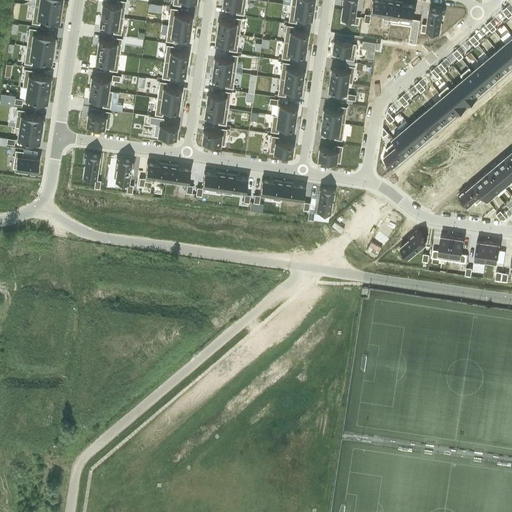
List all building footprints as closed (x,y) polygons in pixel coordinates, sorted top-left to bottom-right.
[(34,0),(33,5),(60,9),(61,0),(34,0)] [(102,3),(100,14),(123,18),(125,1),(119,0),(117,0),(116,5),(102,3)] [(222,0),(221,6),(236,8),(235,14),(243,15),(245,0),(222,0)] [(290,0),(290,5),(312,8),(313,0),(290,0)] [(340,17),(339,22),(358,25),(359,16),(353,15),(355,0),(340,0),(340,4),(342,5),(340,17)] [(376,0),(371,0),(369,12),(382,14),(381,19),(390,20),(393,1),(387,0),(383,0),(384,1),(376,0)] [(393,1),(390,20),(399,22),(400,17),(412,19),(414,6),(402,4),(402,2),(393,1)] [(33,5),(31,23),(39,24),(40,19),(58,22),(60,9),(33,5)] [(290,5),(287,21),(296,23),(296,17),(311,19),(312,8),(290,5)] [(170,7),(167,24),(190,27),(191,16),(177,14),(178,9),(170,7)] [(422,23),(420,31),(439,34),(439,32),(439,31),(441,19),(443,20),(444,10),(435,9),(429,8),(427,24),(422,23)] [(100,14),(99,25),(113,28),(112,33),(120,34),(123,18),(100,14)] [(218,20),(216,31),(239,35),(241,18),(233,17),(232,22),(218,20)] [(412,21),(408,43),(416,44),(419,22),(412,21)] [(167,24),(165,41),(173,42),(174,37),(188,39),(190,29),(190,27),(167,24)] [(285,25),(283,41),(305,45),(307,33),(293,31),(293,26),(285,25)] [(28,28),(26,45),(54,50),(56,38),(54,38),(54,37),(36,34),(37,29),(28,28)] [(216,31),(214,43),(229,45),(228,50),(236,51),(239,35),(216,31)] [(98,40),(96,51),(119,55),(121,38),(113,37),(113,42),(98,40)] [(333,40),(331,52),(346,54),(345,59),(353,61),(356,43),(352,43),(351,43),(333,40)] [(283,41),(280,58),(289,59),(289,54),(304,56),(305,45),(283,41)] [(511,51),(504,43),(496,50),(510,66),(511,64),(511,51)] [(166,44),(163,61),(186,64),(188,53),(173,51),(174,46),(166,44)] [(26,45),(23,63),(31,65),(32,59),(51,62),(51,61),(52,62),(54,50),(26,45)] [(496,50),(488,57),(502,73),(510,66),(496,50)] [(96,51),(95,63),(109,65),(108,70),(117,71),(119,55),(96,51)] [(214,57),(212,68),(235,72),(237,55),(229,54),(228,59),(214,57)] [(488,57),(480,64),(494,80),(502,73),(488,57)] [(163,61),(161,78),(169,79),(170,74),(184,76),(185,70),(186,64),(163,61)] [(281,62),(279,78),(302,82),(303,70),(289,68),(290,63),(281,62)] [(441,63),(437,65),(444,73),(447,70),(441,63)] [(480,64),(472,71),(485,87),(494,80),(480,64)] [(330,68),(329,80),(347,82),(346,83),(351,83),(354,66),(346,65),(345,70),(330,68)] [(24,68),(21,87),(26,87),(48,90),(50,78),(31,75),(32,70),(24,68)] [(212,68),(211,80),(225,82),(224,87),(232,88),(235,72),(212,68)] [(434,69),(430,71),(437,78),(440,76),(434,69)] [(472,71),(463,78),(477,94),(485,87),(472,71)] [(91,76),(89,88),(107,90),(109,79),(91,76)] [(279,79),(277,95),(285,96),(285,91),(300,93),(302,82),(279,78),(279,79)] [(463,78),(454,86),(461,94),(458,96),(465,105),(468,102),(477,94),(463,78)] [(329,80),(327,91),(345,93),(346,83),(347,82),(329,80)] [(159,81),(156,98),(179,101),(181,90),(166,88),(167,82),(159,81)] [(451,88),(442,96),(455,113),(465,105),(458,96),(461,94),(454,86),(451,88)] [(26,87),(24,99),(46,103),(48,90),(26,87)] [(89,88),(88,99),(102,101),(101,106),(110,108),(112,91),(107,90),(89,88)] [(207,94),(205,105),(228,108),(230,91),(222,90),(221,96),(207,94)] [(0,93),(0,95),(0,103),(13,106),(13,103),(21,104),(22,99),(14,97),(14,95),(0,93)] [(442,96),(434,103),(447,119),(455,113),(442,96)] [(156,98),(154,114),(162,116),(163,110),(177,112),(179,101),(156,98)] [(434,103),(425,110),(439,126),(447,119),(434,103)] [(277,115),(295,118),(296,107),(278,104),(277,115)] [(204,111),(203,116),(218,118),(217,121),(217,124),(225,125),(228,108),(205,105),(204,111)] [(323,109),(321,120),(344,123),(346,107),(338,105),(337,111),(323,109)] [(16,109),(14,127),(18,128),(18,127),(42,131),(44,119),(42,118),(24,115),(24,110),(16,109)] [(87,113),(85,125),(103,128),(108,128),(111,111),(102,110),(102,116),(87,113)] [(425,110),(417,117),(431,133),(439,126),(425,110)] [(272,114),(270,131),(278,133),(279,127),(293,129),(295,118),(277,115),(272,114)] [(149,115),(148,123),(154,124),(152,135),(175,138),(176,133),(177,127),(162,125),(163,117),(149,115)] [(417,117),(409,124),(422,140),(431,133),(417,117)] [(321,120),(319,131),(334,133),(333,139),(341,140),(344,123),(321,120)] [(409,124),(401,131),(414,147),(422,140),(409,124)] [(18,128),(17,140),(39,143),(39,142),(40,143),(42,131),(18,127),(18,128)] [(202,137),(201,142),(219,145),(224,146),(226,128),(218,127),(217,133),(203,131),(202,137)] [(401,131),(392,139),(394,141),(395,141),(406,154),(414,147),(401,131)] [(271,135),(268,152),(291,156),(292,144),(278,142),(279,136),(271,135)] [(388,152),(383,157),(393,168),(400,162),(399,160),(406,154),(395,141),(394,141),(385,149),(388,152)] [(319,148),(317,159),(335,162),(337,162),(340,163),(342,146),(334,144),(333,150),(319,148)] [(14,150),(12,168),(14,168),(14,169),(25,170),(25,172),(37,174),(38,166),(37,166),(38,159),(22,156),(23,151),(14,150)] [(84,152),(82,164),(84,164),(82,175),(95,177),(98,155),(91,154),(91,153),(84,152)] [(511,162),(506,156),(498,163),(511,179),(511,162)] [(116,168),(115,180),(128,182),(131,160),(116,158),(115,167),(116,168)] [(139,177),(138,185),(143,186),(144,181),(151,182),(152,177),(166,179),(168,164),(159,163),(159,165),(146,163),(144,178),(139,177)] [(498,163),(490,170),(503,186),(511,179),(498,163)] [(168,164),(166,179),(187,182),(189,169),(177,167),(177,166),(168,164)] [(490,170),(481,177),(495,193),(503,186),(490,170)] [(204,172),(202,185),(214,187),(214,192),(222,193),(225,174),(216,172),(216,174),(204,172)] [(225,174),(222,193),(231,195),(232,190),(245,192),(247,179),(234,177),(234,175),(225,174)] [(481,177),(473,184),(485,197),(484,197),(487,200),(495,193),(481,177)] [(261,183),(259,193),(272,195),(271,200),(280,201),(281,196),(283,181),(274,180),(274,182),(261,180),(261,183)] [(283,181),(281,196),(302,199),(304,186),(292,184),(292,183),(283,181)] [(465,188),(458,194),(467,206),(473,201),(476,205),(484,197),(485,197),(473,184),(466,190),(465,188)] [(319,188),(316,213),(329,215),(331,199),(333,200),(334,190),(319,188)] [(409,239),(400,247),(408,257),(425,242),(415,231),(408,237),(409,239)] [(433,249),(431,257),(437,258),(448,260),(451,237),(440,236),(438,250),(433,249)] [(451,237),(448,260),(459,261),(465,262),(466,254),(460,253),(463,239),(451,237)] [(477,241),(474,259),(476,259),(485,260),(488,243),(477,241)] [(488,243),(485,260),(496,262),(499,244),(488,243)]
